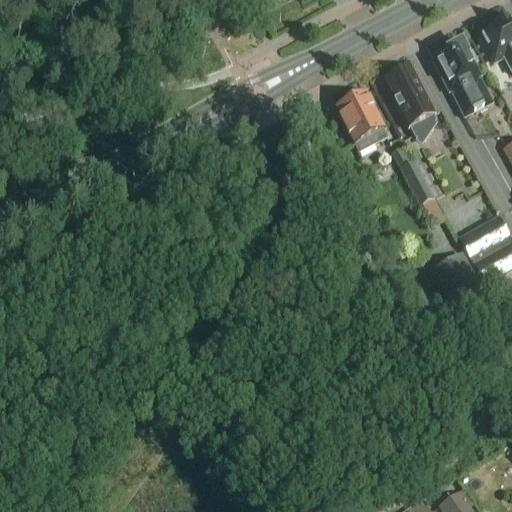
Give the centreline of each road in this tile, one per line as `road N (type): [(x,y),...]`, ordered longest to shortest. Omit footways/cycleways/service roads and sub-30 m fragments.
road 1 (primary): [(0,225),(193,125)]
road 2 (primary): [(428,0),(301,69)]
road 3 (primary): [(301,69),(241,86),(193,125)]
road 4 (primary): [(193,125),(252,107),(301,69)]
